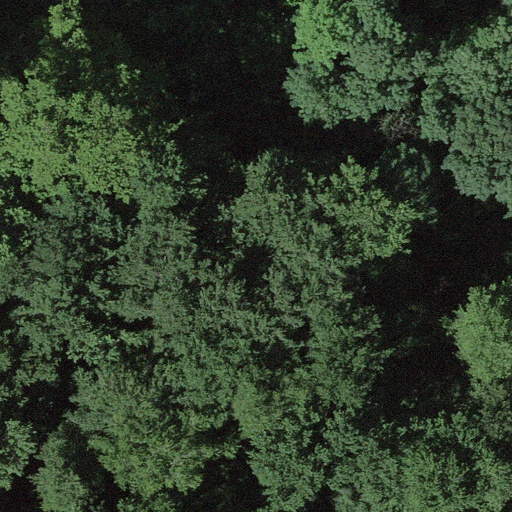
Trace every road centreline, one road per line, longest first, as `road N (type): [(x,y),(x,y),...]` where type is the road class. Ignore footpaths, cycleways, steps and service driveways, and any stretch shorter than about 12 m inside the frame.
road 1 (track): [(511,370),(388,254),(0,45)]
road 2 (track): [(279,511),(212,411),(49,254),(0,219)]
